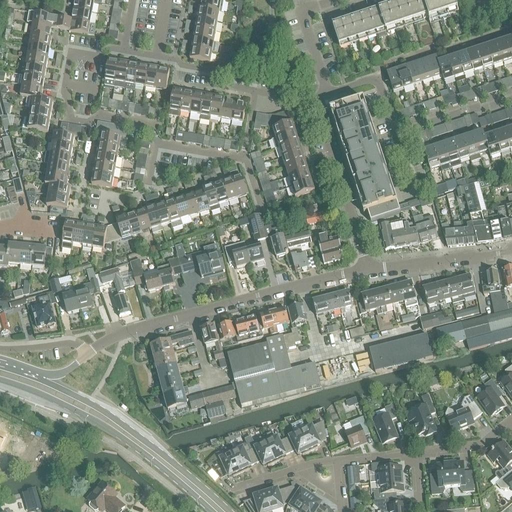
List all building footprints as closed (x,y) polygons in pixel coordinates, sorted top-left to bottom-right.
[(225,4),(221,3),(203,0),(202,0),(202,1),(201,10),(201,11),(219,14),(223,15),(225,4)] [(430,25),(458,16),(453,0),(406,0),(406,3),(379,12),(379,11),(333,27),(339,47),(385,31),(386,32),(413,23),(414,26),(424,23),(423,20),(428,18),(430,25)] [(75,1),(73,12),(91,15),(93,4),(75,1)] [(199,10),(197,21),(217,24),(219,14),(201,11),(201,10),(199,10)] [(89,26),(91,15),(73,12),(71,21),(71,22),(89,26)] [(87,37),(89,26),(71,22),(71,21),(57,19),(53,18),(29,14),(27,25),(29,25),(51,29),(52,27),(55,27),(57,27),(56,31),(69,33),(87,37)] [(197,21),(195,30),(215,34),(217,24),(197,21)] [(27,36),(31,36),(49,40),(49,39),(51,29),(29,25),(27,36)] [(195,30),(193,40),(214,44),(215,34),(195,30)] [(51,40),(49,39),(49,40),(31,36),(29,47),(49,51),(51,40)] [(219,45),(214,44),(193,40),(191,51),(212,54),(217,55),(219,45)] [(511,58),(506,41),(496,44),(503,64),(511,60),(511,58)] [(496,44),(486,48),(493,67),(503,64),(496,44)] [(29,47),(27,57),(48,60),(49,51),(29,47)] [(486,48),(477,51),(483,70),(493,67),(486,48)] [(210,65),(212,54),(191,51),(189,61),(210,65)] [(478,72),(483,70),(477,51),(467,54),(474,74),(475,77),(479,76),(478,72)] [(464,77),(474,74),(467,54),(458,57),(464,77)] [(27,57),(25,67),(46,71),(48,60),(27,57)] [(458,57),(448,60),(454,80),(464,77),(458,57)] [(432,79),(442,76),(438,64),(436,58),(426,61),(432,79)] [(448,60),(438,64),(442,76),(445,83),(454,80),(448,60)] [(114,89),(115,84),(119,63),(108,61),(104,87),(114,89)] [(426,61),(417,64),(423,82),(432,79),(426,61)] [(115,84),(125,86),(129,65),(119,63),(115,84)] [(417,64),(407,67),(413,86),(423,82),(417,64)] [(125,86),(135,87),(139,67),(129,65),(125,86)] [(25,67),(24,77),(44,81),(46,71),(25,67)] [(135,87),(145,89),(149,69),(139,67),(135,87)] [(407,67),(397,71),(403,89),(413,86),(407,67)] [(145,89),(155,91),(159,70),(149,69),(145,89)] [(166,93),(168,84),(170,72),(159,70),(155,91),(166,93)] [(393,92),(403,89),(397,71),(387,74),(393,92)] [(44,81),(24,77),(19,76),(17,86),(22,87),(42,91),(42,92),(54,94),(55,89),(43,87),(44,81)] [(41,101),(42,92),(42,91),(22,87),(20,98),(26,99),(41,101)] [(467,87),(458,90),(460,96),(462,95),(469,92),(467,87)] [(180,114),(184,93),(173,91),(169,117),(179,119),(180,114)] [(180,114),(190,116),(194,95),(184,93),(180,114)] [(190,116),(200,117),(204,97),(194,95),(190,116)] [(210,123),(210,119),(214,99),(204,97),(200,117),(200,121),(210,123)] [(48,102),(41,101),(26,99),(24,109),(30,110),(51,114),(53,103),(48,102)] [(210,119),(221,121),(224,103),(225,100),(214,99),(210,119)] [(342,106),(329,111),(363,215),(371,212),(374,221),(370,222),(371,223),(378,221),(384,219),(400,214),(400,212),(396,213),(394,206),(390,194),(393,194),(396,204),(397,204),(366,110),(365,110),(362,111),(359,101),(350,104),(342,106)] [(221,121),(232,123),(235,105),(224,103),(221,121)] [(246,107),(235,105),(232,123),(243,125),(246,107)] [(30,110),(29,120),(49,124),(51,114),(30,110)] [(286,113),(279,115),(283,126),(290,124),(286,113)] [(261,128),(266,129),(267,117),(257,115),(254,131),(260,132),(261,128)] [(279,115),(274,116),(278,128),(283,126),(279,115)] [(274,116),(267,117),(266,129),(273,130),(278,128),(274,116)] [(49,124),(29,120),(23,119),(22,130),(27,130),(27,131),(47,134),(49,124)] [(95,134),(101,135),(104,124),(97,123),(95,134)] [(292,123),(290,124),(283,126),(278,128),(273,130),(276,139),(295,133),(292,123)] [(110,125),(104,124),(101,135),(108,136),(110,125)] [(504,132),(494,135),(501,155),(510,152),(504,132)] [(274,151),(279,149),(298,143),(295,133),(276,139),(271,141),(274,151)] [(483,133),(472,136),(479,156),(489,152),(489,151),(484,139),(485,139),(483,133)] [(54,134),(52,145),(72,149),(74,138),(72,137),(66,136),(60,135),(54,134)] [(101,135),(99,146),(119,149),(121,139),(119,138),(113,137),(108,136),(101,135)] [(491,158),(501,155),(494,135),(485,139),(484,139),(489,151),(489,152),(491,158)] [(480,160),(479,156),(472,136),(463,139),(469,159),(471,163),(480,160)] [(2,140),(5,151),(11,149),(8,139),(2,140)] [(459,162),(469,159),(463,139),(453,142),(459,162)] [(453,142),(443,146),(450,165),(459,162),(453,142)] [(279,149),(282,159),(301,153),(298,143),(279,149)] [(52,145),(50,155),(70,159),(72,149),(52,145)] [(99,146),(97,156),(117,160),(119,149),(99,146)] [(443,146),(433,149),(440,169),(450,165),(443,146)] [(430,172),(440,169),(433,149),(423,152),(430,172)] [(282,159),(285,169),(305,163),(301,153),(282,159)] [(50,155),(48,165),(69,169),(70,159),(50,155)] [(97,156),(95,166),(116,170),(117,160),(97,156)] [(7,161),(10,172),(16,170),(14,159),(7,161)] [(285,169),(289,179),(308,172),(305,163),(285,169)] [(48,165),(47,175),(67,179),(69,169),(48,165)] [(95,166),(94,176),(114,180),(116,170),(95,166)] [(289,179),(292,188),(311,182),(308,172),(289,179)] [(45,186),(49,186),(65,189),(67,179),(47,175),(45,186)] [(112,190),(114,180),(94,176),(92,186),(112,190)] [(242,177),(231,180),(238,200),(248,196),(242,177)] [(12,182),(13,186),(14,189),(16,195),(22,194),(19,180),(12,182)] [(231,180),(222,183),(228,203),(238,200),(231,180)] [(314,192),(311,182),(292,188),(295,198),(314,192)] [(222,183),(212,186),(219,206),(228,203),(222,183)] [(473,185),(462,188),(462,189),(464,197),(470,217),(478,246),(493,245),(487,217),(486,212),(480,213),(474,185),(473,185)] [(70,190),(65,189),(49,186),(47,197),(68,201),(70,190)] [(221,213),(219,206),(212,186),(202,190),(202,192),(203,192),(208,209),(209,209),(210,212),(211,216),(221,213)] [(14,189),(7,191),(11,205),(18,203),(16,195),(14,189)] [(462,189),(456,191),(458,199),(464,197),(462,189)] [(30,192),(28,204),(34,205),(36,194),(30,192)] [(202,192),(193,195),(200,215),(210,212),(209,209),(208,209),(203,192),(202,192)] [(193,195),(184,198),(190,218),(200,215),(193,195)] [(66,211),(68,201),(47,197),(46,207),(66,211)] [(192,224),(190,218),(184,198),(174,201),(182,227),(192,224)] [(422,210),(432,206),(430,199),(419,202),(422,210)] [(172,230),(182,227),(174,201),(164,205),(171,225),(172,230)] [(161,228),(171,225),(164,205),(155,208),(161,228)] [(511,235),(506,207),(496,210),(498,215),(503,243),(511,241),(511,235)] [(155,208),(145,211),(151,231),(161,228),(155,208)] [(496,210),(486,212),(487,217),(493,245),(503,243),(498,215),(496,210)] [(145,211),(135,214),(141,234),(151,231),(145,211)] [(329,212),(324,213),(318,215),(320,223),(331,221),(329,212)] [(135,214),(125,217),(132,237),(141,234),(135,214)] [(307,226),(320,223),(318,215),(305,218),(307,226)] [(251,218),(238,222),(240,228),(250,225),(252,233),(255,243),(266,239),(263,229),(259,216),(257,216),(255,217),(251,218)] [(121,241),(132,237),(125,217),(115,221),(121,241)] [(468,231),(464,231),(465,238),(466,238),(467,247),(478,246),(470,217),(469,217),(465,218),(468,231)] [(413,219),(416,231),(417,231),(421,245),(430,243),(424,225),(424,226),(420,227),(418,218),(413,219)] [(423,220),(424,226),(424,225),(430,243),(438,240),(433,223),(428,224),(427,219),(423,220)] [(76,225),(73,246),(83,248),(87,221),(84,221),(83,227),(76,225)] [(93,228),(94,223),(87,221),(83,248),(93,249),(96,229),(93,228)] [(401,222),(390,225),(380,227),(385,252),(409,248),(406,233),(404,234),(401,222)] [(461,223),(453,224),(454,224),(454,227),(454,232),(455,238),(457,239),(457,248),(467,247),(466,238),(465,238),(464,231),(462,231),(461,223)] [(71,252),(73,246),(76,225),(65,224),(61,250),(71,252)] [(448,224),(441,226),(441,227),(443,233),(448,249),(457,248),(457,239),(455,238),(454,232),(450,232),(448,224)] [(270,227),(263,229),(266,239),(270,238),(276,259),(288,256),(288,254),(280,228),(271,231),(270,227)] [(107,231),(96,229),(93,249),(103,251),(107,231)] [(416,231),(406,233),(409,248),(421,245),(417,231),(416,231)] [(308,232),(285,238),(288,249),(311,243),(308,232)] [(324,266),(332,263),(329,251),(334,249),(331,241),(328,242),(327,236),(317,239),(319,244),(318,244),(324,266)] [(338,239),(331,241),(334,249),(329,251),(332,263),(343,261),(338,239)] [(9,246),(9,250),(8,265),(20,266),(22,245),(16,244),(16,247),(9,246)] [(236,270),(250,266),(246,249),(245,249),(244,244),(222,250),(225,259),(233,257),(236,270)] [(27,245),(22,245),(20,266),(31,267),(33,248),(27,248),(27,245)] [(3,247),(0,246),(0,268),(8,269),(8,265),(9,250),(3,249),(3,247)] [(40,249),(33,248),(31,267),(44,269),(44,264),(51,264),(52,250),(46,249),(46,247),(40,246),(40,249)] [(175,248),(178,260),(182,274),(199,270),(202,279),(224,273),(220,255),(206,259),(204,253),(185,258),(182,246),(175,248)] [(259,246),(246,249),(250,266),(264,262),(259,246)] [(304,254),(292,257),(291,257),(292,261),(294,267),(295,273),(308,270),(304,254)] [(165,274),(158,276),(162,290),(175,286),(173,277),(182,274),(178,260),(168,262),(169,266),(163,268),(165,274)] [(148,294),(162,290),(158,276),(157,271),(143,275),(139,261),(130,264),(136,287),(145,284),(148,294)] [(506,289),(511,288),(511,268),(502,271),(506,289)] [(113,300),(119,316),(119,318),(130,315),(125,297),(124,296),(124,293),(125,293),(118,271),(100,277),(103,286),(114,283),(116,291),(111,293),(114,299),(113,300)] [(495,317),(507,314),(509,313),(507,306),(504,292),(502,293),(500,293),(497,272),(486,273),(488,287),(482,288),(483,295),(490,294),(495,317)] [(470,277),(458,280),(462,297),(475,294),(470,277)] [(63,279),(57,281),(49,283),(53,296),(61,294),(59,285),(64,283),(63,279)] [(463,302),(462,297),(458,280),(446,283),(451,300),(452,305),(463,302)] [(85,292),(75,295),(79,312),(92,308),(89,296),(94,295),(94,296),(100,295),(96,281),(90,283),(92,288),(84,290),(85,292)] [(399,286),(404,303),(405,309),(417,306),(415,300),(416,300),(412,283),(399,286)] [(443,302),(451,300),(446,283),(434,286),(440,305),(443,304),(443,302)] [(392,307),(404,303),(399,286),(387,289),(392,307)] [(434,306),(440,305),(434,286),(423,289),(428,307),(434,305),(434,306)] [(29,289),(17,293),(19,299),(23,298),(29,296),(29,291),(29,289)] [(386,308),(392,307),(387,289),(375,293),(382,316),(387,315),(386,308)] [(67,315),(79,312),(75,295),(69,296),(68,290),(61,292),(63,298),(67,315)] [(348,292),(336,296),(339,311),(350,308),(354,323),(360,322),(355,300),(351,301),(348,292)] [(382,316),(375,293),(361,296),(363,304),(358,305),(361,315),(363,318),(366,317),(366,314),(366,313),(376,311),(378,318),(376,318),(380,333),(386,331),(384,326),(382,316)] [(336,296),(324,299),(328,314),(339,311),(336,296)] [(53,298),(40,301),(41,307),(32,309),(37,329),(46,327),(47,329),(49,328),(50,329),(54,328),(54,327),(56,326),(51,306),(55,305),(53,298)] [(316,317),(328,314),(324,299),(312,302),(316,317)] [(25,306),(24,301),(9,306),(10,310),(25,306)] [(7,304),(0,302),(0,307),(1,308),(3,312),(9,310),(7,304)] [(290,331),(291,335),(293,346),(294,346),(300,344),(296,328),(302,327),(302,324),(307,322),(305,316),(304,316),(302,306),(288,309),(293,327),(291,327),(292,331),(290,331)] [(476,308),(466,311),(467,317),(478,314),(476,308)] [(284,309),(272,313),(276,328),(288,325),(284,309)] [(456,320),(467,317),(466,311),(458,313),(455,314),(456,320)] [(511,312),(509,313),(507,314),(495,317),(436,332),(440,348),(466,341),(468,350),(511,338),(511,312)] [(269,330),(271,336),(278,335),(276,328),(272,313),(259,316),(263,331),(269,330)] [(8,334),(9,334),(4,315),(0,316),(0,335),(1,335),(1,336),(2,336),(3,338),(8,336),(8,334)] [(436,316),(426,319),(429,330),(439,327),(438,321),(436,316)] [(255,318),(245,320),(250,341),(262,338),(261,334),(259,335),(255,318)] [(420,320),(420,322),(423,331),(429,330),(426,319),(420,320)] [(238,345),(250,341),(245,320),(234,323),(238,340),(237,340),(238,345)] [(222,342),(236,339),(232,324),(230,324),(228,324),(225,325),(224,326),(218,327),(222,342)] [(215,362),(224,360),(218,337),(216,337),(214,328),(201,332),(205,347),(214,344),(217,353),(213,354),(215,362)] [(351,340),(364,337),(362,329),(348,332),(351,340)] [(151,347),(154,359),(173,354),(171,347),(178,345),(179,349),(194,345),(191,334),(166,341),(167,343),(151,347)] [(231,385),(232,388),(233,388),(236,400),(237,400),(240,410),(320,390),(313,365),(291,371),(286,351),(295,349),(294,346),(293,346),(291,335),(266,341),(267,345),(227,355),(234,385),(231,385)] [(374,374),(432,359),(426,336),(368,351),(368,350),(314,364),(320,389),(374,375),(374,374)] [(154,359),(157,371),(176,366),(173,354),(154,359)] [(157,371),(160,383),(179,378),(176,366),(157,371)] [(511,401),(511,367),(504,373),(508,379),(500,385),(511,401)] [(485,374),(479,378),(483,382),(488,379),(485,374)] [(160,383),(163,396),(182,391),(179,378),(160,383)] [(490,391),(495,387),(491,382),(484,387),(487,392),(477,400),(490,419),(503,410),(490,391)] [(233,388),(232,388),(225,390),(228,402),(229,402),(236,400),(233,388)] [(225,390),(219,391),(223,403),(228,402),(225,390)] [(186,406),(182,391),(163,396),(167,411),(186,406)] [(219,391),(214,393),(217,405),(222,404),(223,403),(219,391)] [(214,393),(208,394),(211,406),(217,405),(214,393)] [(208,394),(202,396),(205,408),(211,406),(208,394)] [(208,420),(205,408),(202,396),(188,399),(192,412),(199,410),(202,422),(208,420)] [(425,439),(436,434),(429,418),(435,415),(427,397),(421,400),(424,408),(408,414),(409,416),(407,417),(409,424),(411,423),(417,437),(423,435),(425,439)] [(445,417),(447,421),(452,435),(467,429),(466,427),(473,424),(472,423),(482,416),(469,398),(464,400),(460,411),(460,413),(454,416),(453,414),(447,411),(445,417)] [(228,402),(223,403),(226,417),(233,415),(229,402),(228,402)] [(217,405),(211,406),(205,408),(208,420),(225,416),(222,404),(217,405)] [(378,421),(373,423),(382,446),(398,440),(391,423),(396,420),(391,407),(384,410),(384,411),(375,414),(378,421)] [(343,428),(346,435),(345,435),(351,450),(366,444),(364,439),(369,436),(362,420),(343,428)] [(312,428),(300,434),(310,454),(317,450),(316,448),(320,446),(319,445),(325,442),(322,425),(312,429),(312,428)] [(302,458),(310,454),(300,434),(289,439),(284,442),(290,454),(295,452),(297,457),(301,455),(302,458)] [(285,457),(290,454),(284,442),(279,444),(277,439),(272,441),(270,436),(263,439),(275,465),(283,461),(282,459),(285,457)] [(267,468),(275,465),(263,439),(256,442),(259,447),(254,450),(249,452),(255,465),(260,463),(262,468),(266,466),(267,468)] [(495,477),(499,483),(510,474),(511,471),(511,457),(511,455),(511,454),(504,444),(487,457),(493,465),(495,463),(503,471),(500,474),(497,473),(495,475),(495,477)] [(250,468),(255,465),(249,452),(246,445),(236,449),(238,452),(231,455),(240,475),(248,472),(247,470),(250,468)] [(232,479),(240,475),(231,455),(228,449),(221,453),(224,458),(219,460),(220,462),(208,467),(212,471),(219,479),(220,480),(227,477),(228,479),(231,477),(232,479)] [(462,464),(449,466),(451,488),(457,488),(462,494),(473,493),(472,477),(464,478),(462,464)] [(379,478),(379,485),(402,482),(401,469),(389,471),(389,465),(371,466),(371,475),(379,478)] [(445,489),(451,488),(449,466),(436,467),(438,480),(430,481),(431,497),(442,496),(445,489)] [(212,471),(207,475),(214,483),(215,482),(219,479),(212,471)] [(511,476),(510,474),(499,483),(495,486),(499,491),(507,492),(510,490),(511,492),(511,476)] [(404,494),(402,482),(379,485),(380,490),(373,495),(374,503),(392,502),(391,496),(404,494)] [(105,511),(120,511),(123,509),(113,500),(116,496),(101,484),(86,501),(89,504),(88,506),(88,509),(91,511),(96,511),(97,511),(98,511),(101,511),(104,510),(105,511)] [(36,490),(28,492),(33,511),(41,510),(36,490)] [(292,490),(283,492),(287,505),(290,507),(289,508),(294,511),(301,511),(311,499),(300,492),(298,494),(292,490)] [(277,491),(265,495),(270,511),(276,511),(283,510),(282,507),(287,505),(283,492),(278,494),(277,491)] [(270,511),(265,495),(253,498),(254,501),(243,504),(248,511),(270,511)] [(324,511),(319,508),(321,506),(311,499),(301,511),(324,511)] [(392,502),(374,503),(373,503),(373,507),(378,511),(405,511),(405,506),(393,507),(393,502),(392,502)]
